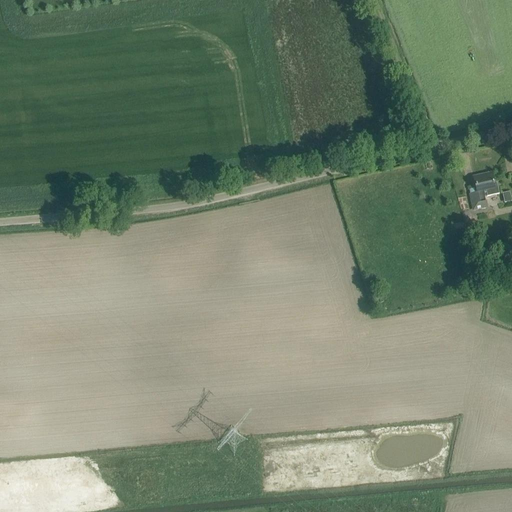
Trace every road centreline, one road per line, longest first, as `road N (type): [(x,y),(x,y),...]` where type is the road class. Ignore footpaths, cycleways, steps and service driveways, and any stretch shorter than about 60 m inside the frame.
road 1 (unclassified): [(0,222),(187,204),(511,128)]
road 2 (track): [(425,148),(368,0)]
